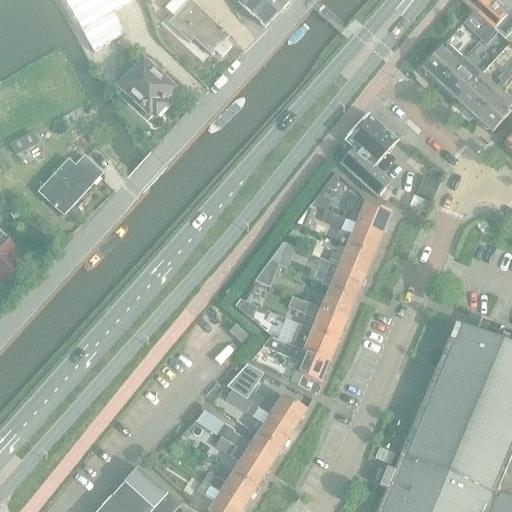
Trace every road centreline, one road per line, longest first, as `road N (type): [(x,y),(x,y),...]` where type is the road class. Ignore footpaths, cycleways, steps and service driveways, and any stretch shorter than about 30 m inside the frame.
road 1 (primary): [(0,498),(270,187),(417,0)]
road 2 (primary): [(398,0),(0,439)]
road 3 (unclassified): [(0,329),(299,0)]
road 4 (residential): [(318,511),(345,470),(473,172)]
road 5 (unclassified): [(226,340),(76,511)]
